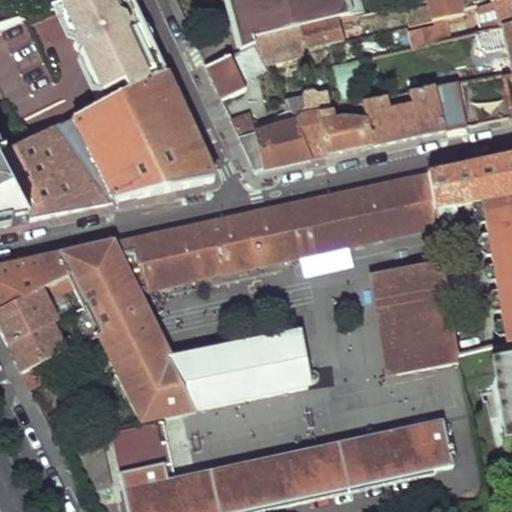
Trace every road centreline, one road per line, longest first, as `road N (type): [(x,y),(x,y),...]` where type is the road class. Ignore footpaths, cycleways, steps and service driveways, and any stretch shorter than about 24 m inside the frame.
road 1 (residential): [(511,140),(241,198)]
road 2 (residential): [(241,198),(0,251)]
road 3 (residential): [(149,0),(241,198)]
